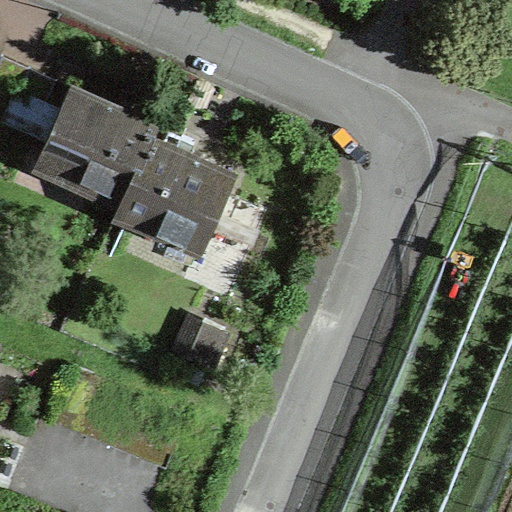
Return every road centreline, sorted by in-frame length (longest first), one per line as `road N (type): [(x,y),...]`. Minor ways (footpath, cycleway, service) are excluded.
road 1 (residential): [(258,511),(391,181),(390,134)]
road 2 (residential): [(134,0),(356,96),(390,134)]
